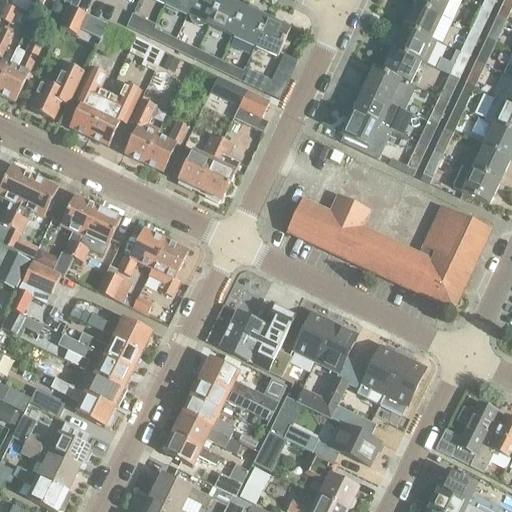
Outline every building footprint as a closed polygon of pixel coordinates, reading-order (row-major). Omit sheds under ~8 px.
[(67,0),(66,4),(77,9),(81,0),(67,0)] [(187,17),(194,0),(167,0),(164,7),(187,17)] [(207,26),(210,28),(222,0),(194,0),(187,17),(193,20),(193,21),(196,24),(201,27),(206,27),(207,26)] [(222,0),(210,28),(232,38),(245,10),(222,0)] [(415,4),(414,5),(442,18),(450,0),(412,0),(415,4)] [(485,0),(482,9),(491,14),(496,0),(485,0)] [(511,0),(505,0),(497,18),(506,22),(511,9),(511,0)] [(414,5),(404,28),(432,41),(442,18),(414,5)] [(6,6),(0,17),(0,19),(10,25),(17,11),(6,6)] [(86,16),(76,11),(71,9),(61,30),(77,37),(86,16)] [(482,9),(471,32),(480,36),(491,14),(482,9)] [(232,38),(255,48),(267,21),(245,10),(232,38)] [(150,40),(154,31),(156,27),(133,16),(127,29),(150,40)] [(497,18),(486,41),(495,45),(506,22),(497,18)] [(267,21),(255,48),(278,59),(291,31),(267,21)] [(97,51),(106,56),(109,50),(114,52),(118,43),(131,49),(136,40),(108,26),(102,39),(97,51)] [(432,41),(404,28),(398,39),(394,40),(392,45),(394,49),(393,50),(422,63),(427,66),(437,44),(432,41)] [(0,35),(0,86),(10,66),(1,62),(13,36),(2,31),(0,35)] [(150,40),(172,50),(176,41),(154,31),(150,40)] [(471,32),(460,54),(470,58),(480,36),(471,32)] [(172,50),(194,61),(198,52),(176,41),(172,50)] [(486,41),(476,64),(485,68),(495,45),(486,41)] [(31,44),(26,55),(17,51),(10,66),(0,86),(0,97),(15,105),(41,49),(31,44)] [(151,48),(141,67),(154,73),(164,54),(151,48)] [(382,73),(401,82),(411,87),(422,63),(393,50),(388,61),(383,61),(380,68),(383,71),(382,73)] [(194,61),(217,72),(221,62),(198,52),(194,61)] [(460,54),(450,77),(459,81),(470,58),(460,54)] [(180,62),(169,58),(164,69),(174,74),(180,62)] [(217,72),(239,82),(243,73),(221,62),(217,72)] [(476,64),(465,86),(474,90),(485,68),(476,64)] [(30,112),(54,123),(62,104),(69,107),(84,75),(66,66),(55,89),(43,84),(30,112)] [(89,140),(110,96),(100,91),(107,77),(92,69),(77,100),(83,103),(70,130),(89,140)] [(373,69),(362,92),(390,105),(401,82),(382,73),(373,69)] [(243,73),(239,82),(262,93),(268,81),(245,70),(243,73)] [(450,77),(439,99),(449,104),(459,81),(450,77)] [(210,95),(239,109),(247,93),(218,79),(210,95)] [(109,149),(121,122),(126,125),(141,93),(126,86),(119,100),(110,96),(89,140),(109,149)] [(465,86),(455,109),(464,113),(474,90),(465,86)] [(362,92),(352,114),(390,132),(400,109),(390,105),(362,92)] [(239,109),(258,119),(262,121),(270,104),(247,93),(239,109)] [(439,99),(428,123),(437,127),(449,104),(439,99)] [(485,122),(493,126),(511,135),(511,107),(504,104),(495,100),(485,122)] [(144,166),(158,137),(160,133),(148,127),(157,109),(142,101),(131,125),(138,128),(125,156),(144,166)] [(455,109),(444,131),(453,135),(464,113),(455,109)] [(376,161),(390,132),(352,114),(341,136),(345,138),(342,144),(376,161)] [(269,124),(262,121),(258,119),(252,130),(263,135),(269,124)] [(428,123),(417,146),(427,151),(437,127),(428,123)] [(158,137),(144,166),(163,175),(177,147),(180,148),(189,129),(178,124),(169,142),(158,137)] [(511,135),(493,126),(483,149),(511,162),(511,158),(511,135)] [(444,131),(434,154),(443,158),(453,135),(444,131)] [(193,189),(200,192),(224,142),(213,137),(203,158),(192,153),(178,182),(179,182),(179,186),(191,192),(193,189)] [(224,142),(200,192),(207,195),(206,199),(218,205),(221,202),(222,203),(240,165),(227,159),(233,146),(224,142)] [(427,151),(417,146),(407,169),(416,173),(427,151)] [(483,149),(472,171),(500,185),(511,162),(483,149)] [(443,158),(434,154),(420,182),(429,186),(443,158)] [(500,185),(472,171),(464,167),(453,190),(489,207),(500,185)] [(1,226),(10,230),(34,180),(11,169),(0,191),(0,198),(11,204),(1,226)] [(34,180),(10,230),(2,247),(34,262),(39,250),(17,240),(30,213),(44,219),(58,191),(34,180)] [(73,260),(74,260),(98,210),(74,199),(61,227),(74,234),(64,256),(73,260)] [(490,233),(441,210),(419,255),(364,229),(371,214),(337,199),(330,213),(304,201),(288,235),(453,312),(490,233)] [(98,210),(74,260),(83,265),(89,252),(103,259),(121,221),(98,210)] [(137,264),(152,271),(166,243),(143,232),(130,260),(125,258),(118,274),(130,280),(137,264)] [(189,254),(166,243),(152,271),(149,279),(164,286),(160,294),(172,300),(180,284),(175,282),(189,254)] [(8,252),(0,269),(0,284),(15,292),(29,263),(8,252)] [(62,255),(53,274),(60,277),(64,279),(73,260),(64,256),(62,255)] [(32,264),(19,292),(32,299),(46,306),(60,277),(53,274),(32,264)] [(97,295),(123,308),(132,289),(106,276),(97,295)] [(22,318),(32,299),(19,292),(9,311),(22,318)] [(138,300),(132,312),(147,319),(153,307),(138,300)] [(274,307),(264,328),(237,315),(219,351),(268,375),(279,353),(296,318),(274,307)] [(292,354),(294,355),(315,366),(335,326),(312,315),(292,354)] [(89,327),(114,340),(143,354),(152,334),(124,320),(119,330),(93,318),(89,327)] [(335,326),(315,366),(338,377),(358,338),(335,326)] [(83,335),(78,345),(133,372),(143,354),(114,340),(109,348),(83,335)] [(85,372),(95,377),(124,391),(133,372),(78,345),(64,338),(59,347),(89,363),(85,372)] [(384,399),(403,359),(380,348),(356,396),(367,402),(371,393),(384,399)] [(292,359),(279,353),(268,375),(281,381),(292,359)] [(384,399),(379,408),(403,419),(427,371),(403,359),(384,399)] [(205,372),(201,379),(274,415),(279,405),(235,383),(240,374),(211,360),(209,364),(206,362),(202,371),(205,372)] [(44,375),(55,381),(114,411),(124,391),(95,377),(89,389),(47,368),(44,375)] [(193,396),(192,398),(221,412),(225,404),(245,414),(246,413),(269,425),(274,415),(201,379),(199,384),(194,384),(190,393),(193,396)] [(297,404),(331,421),(337,408),(348,386),(335,380),(325,402),(303,391),(297,404)] [(114,411),(55,381),(50,390),(81,406),(76,415),(105,430),(106,427),(110,428),(114,419),(111,417),(114,411)] [(30,405),(59,420),(66,406),(37,391),(30,405)] [(192,398),(182,417),(229,440),(235,429),(217,420),(221,412),(192,398)] [(451,460),(469,469),(493,422),(497,414),(478,405),(456,450),(441,442),(436,452),(451,460)] [(0,421),(9,426),(15,412),(1,406),(0,408),(0,421)] [(331,421),(342,426),(347,429),(353,416),(337,408),(331,421)] [(353,416),(347,429),(371,440),(377,427),(353,416)] [(23,417),(12,439),(25,445),(30,435),(36,424),(23,417)] [(241,446),(229,440),(182,417),(173,436),(202,450),(206,443),(236,457),(241,446)] [(495,453),(511,461),(511,460),(511,421),(504,418),(500,426),(493,422),(469,469),(483,476),(495,453)] [(30,435),(25,445),(42,453),(41,454),(49,457),(79,472),(83,464),(88,464),(92,455),(90,451),(90,450),(86,447),(91,437),(65,424),(54,447),(30,435)] [(370,470),(381,446),(370,440),(347,429),(342,426),(342,427),(330,450),(370,470)] [(290,428),(284,441),(287,443),(313,455),(319,442),(290,428)] [(287,443),(270,433),(253,466),(271,475),(287,443)] [(226,461),(202,450),(173,436),(170,442),(166,441),(162,450),(165,453),(164,455),(193,470),(198,458),(217,468),(219,463),(224,465),(226,461)] [(245,438),(241,446),(256,454),(260,445),(245,438)] [(42,453),(25,445),(20,455),(44,467),(38,479),(68,494),(79,472),(49,457),(41,454),(42,453)] [(65,501),(68,494),(38,479),(31,475),(18,469),(15,474),(0,466),(0,479),(10,484),(13,478),(34,488),(27,501),(49,511),(63,511),(67,505),(65,501)] [(310,467),(306,475),(326,485),(319,499),(345,511),(348,511),(349,511),(353,510),(356,504),(354,501),(359,491),(330,477),(310,467)] [(255,471),(240,499),(255,506),(269,478),(255,471)] [(448,473),(438,493),(477,511),(497,511),(486,506),(487,504),(472,497),(477,488),(448,473)] [(162,476),(151,498),(179,511),(199,511),(202,508),(207,511),(213,500),(162,476)] [(221,476),(215,489),(233,498),(235,499),(236,499),(242,487),(221,476)] [(429,511),(477,511),(438,493),(429,511)] [(179,511),(151,498),(144,511),(179,511)] [(225,511),(249,511),(251,507),(236,499),(235,499),(233,498),(225,511)] [(311,511),(293,503),(287,511),(345,511),(319,499),(312,511),(311,511)]
